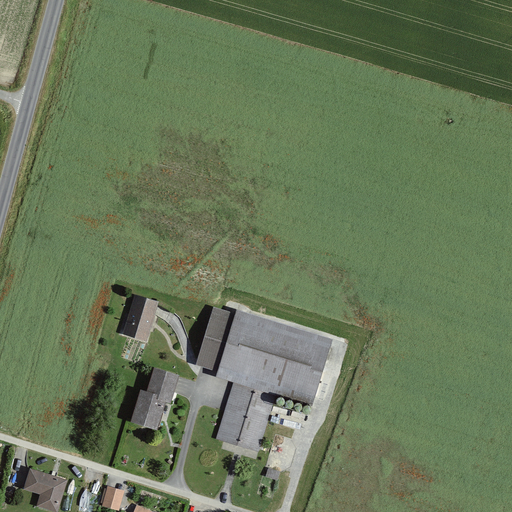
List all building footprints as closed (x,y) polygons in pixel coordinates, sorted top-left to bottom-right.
[(158,302),(136,295),(124,334),(146,340),(154,314),(155,309),(158,302)] [(214,307),(197,363),(219,370),(218,374),(235,379),(217,437),(239,444),(257,449),(274,392),(313,404),(333,339),(237,311),(236,314),(214,307)] [(179,374),(155,367),(147,393),(140,391),(131,422),(157,429),(166,399),(171,401),(176,385),(179,374)] [(282,397),(281,397),(279,397),(278,398),(277,399),(277,400),(276,401),(277,403),(277,404),(278,405),(280,405),(281,405),(283,405),(284,404),(284,403),(285,401),(285,400),(284,399),(283,398),(282,397)] [(290,400),(289,400),(288,400),(287,401),(286,402),(285,403),(285,404),(285,405),(286,407),(287,407),(288,408),(290,408),(291,408),(292,407),(293,405),(293,404),(293,403),(293,402),(292,401),(290,400)] [(299,403),(298,402),(296,403),(295,403),(294,404),(294,405),(293,407),(294,408),(294,409),(296,410),(297,411),(298,411),(300,410),(301,409),(301,408),(302,407),(302,405),(301,404),(300,403),(299,403)] [(308,405),(306,405),(305,405),(304,406),(303,407),(302,408),(302,409),(302,410),(303,412),(304,413),(305,413),(307,413),(308,413),(309,412),(310,411),(310,409),(310,408),(310,407),(309,406),(308,405)] [(54,477),(31,470),(25,489),(40,493),(37,505),(57,511),(66,481),(54,477)] [(116,489),(108,487),(103,506),(118,510),(123,491),(116,489)] [(151,511),(153,509),(137,502),(132,511),(151,511)]
